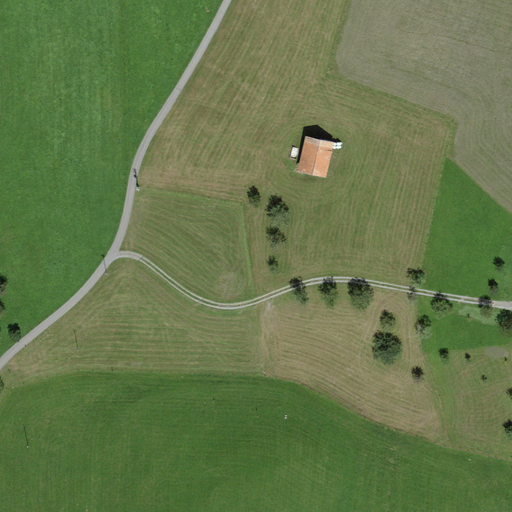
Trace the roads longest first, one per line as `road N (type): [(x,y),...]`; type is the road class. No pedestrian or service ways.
road 1 (residential): [(0,366),(73,303),(117,246),(143,141),(227,0)]
road 2 (track): [(511,306),(333,280),(223,308),(194,298),(141,260),(110,257)]
